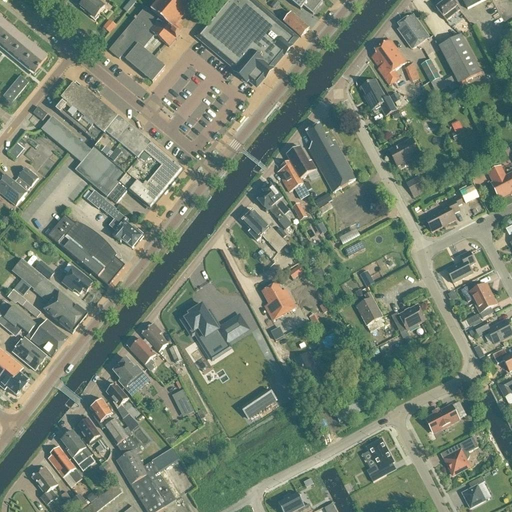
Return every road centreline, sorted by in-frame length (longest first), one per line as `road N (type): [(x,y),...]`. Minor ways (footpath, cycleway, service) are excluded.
road 1 (residential): [(84,407),(333,92)]
road 2 (tertiary): [(51,381),(219,171)]
road 3 (residential): [(398,422),(470,370),(418,258),(425,254)]
road 4 (tertiary): [(219,171),(356,0)]
road 5 (unclassified): [(219,171),(74,54)]
road 6 (unclassified): [(425,254),(333,92)]
road 7 (residential): [(254,498),(383,422),(398,422)]
road 8 (residential): [(4,511),(84,407)]
